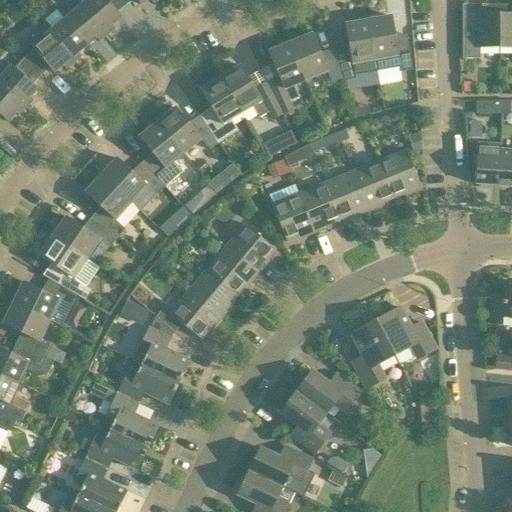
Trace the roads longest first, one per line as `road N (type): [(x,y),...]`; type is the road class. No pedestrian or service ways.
road 1 (residential): [(178,511),(276,352),(317,311),(369,275),(458,250)]
road 2 (residential): [(0,205),(122,77),(210,20),(261,0)]
road 3 (residential): [(480,511),(458,250)]
road 4 (residential): [(458,250),(440,0)]
